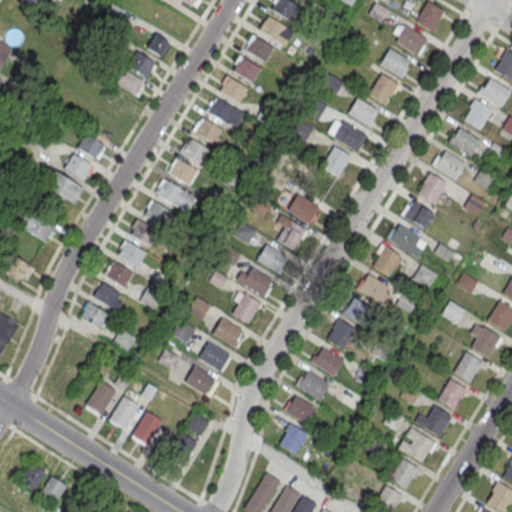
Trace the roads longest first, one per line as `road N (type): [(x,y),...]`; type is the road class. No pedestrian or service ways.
road 1 (residential): [(491,0),(256,378),(240,432)]
road 2 (residential): [(233,0),(69,263),(43,341),(0,420)]
road 3 (tertiary): [(178,511),(0,395)]
road 4 (residential): [(511,385),(434,511)]
